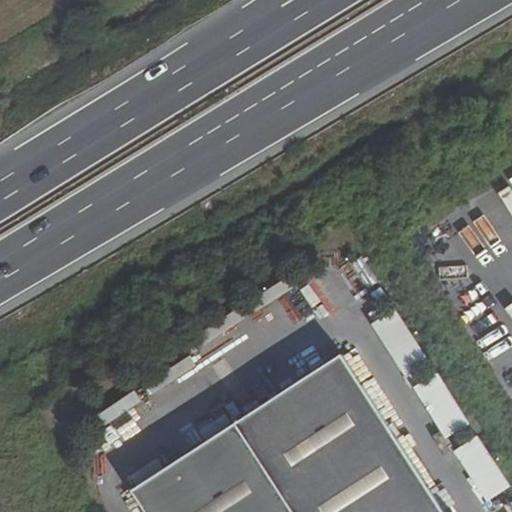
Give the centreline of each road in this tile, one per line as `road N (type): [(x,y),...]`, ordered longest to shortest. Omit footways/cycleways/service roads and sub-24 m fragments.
road 1 (motorway): [(0,274),(457,0)]
road 2 (motorway): [(293,0),(0,184)]
road 3 (unknown): [(320,283),(471,511)]
